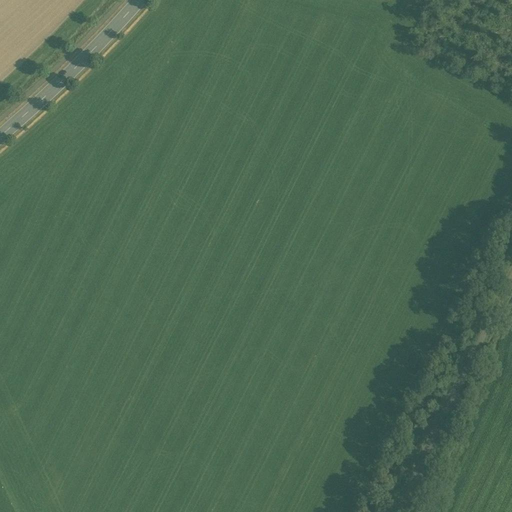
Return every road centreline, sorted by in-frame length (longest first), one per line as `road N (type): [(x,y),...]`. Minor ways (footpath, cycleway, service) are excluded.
road 1 (residential): [(395,511),(511,274)]
road 2 (tertiary): [(0,136),(139,0)]
